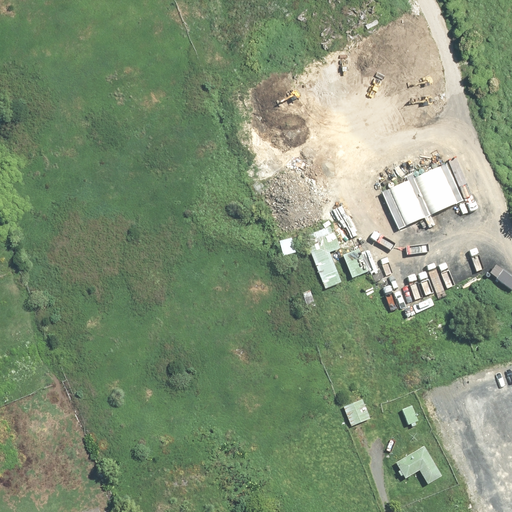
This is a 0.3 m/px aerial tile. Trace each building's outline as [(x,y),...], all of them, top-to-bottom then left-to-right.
[(458,136),(449,142),(472,175),(481,169),(458,136)] [(382,168),(387,183),(434,168),(429,153),(382,168)] [(312,242),(309,243),(327,290),(343,283),(332,254),(343,250),(333,225),(309,234),(312,242)] [(296,239),(282,241),(284,256),(298,254),(296,239)] [(361,250),(345,257),(355,279),(370,273),(361,250)] [(312,291),(304,294),(310,312),(319,310),(312,291)] [(363,399),(345,408),(354,427),(372,419),(363,399)] [(413,406),(403,411),(398,413),(402,420),(397,422),(401,429),(410,425),(412,429),(422,423),(413,406)] [(430,487),(443,478),(427,454),(399,472),(407,483),(421,474),(430,487)]
